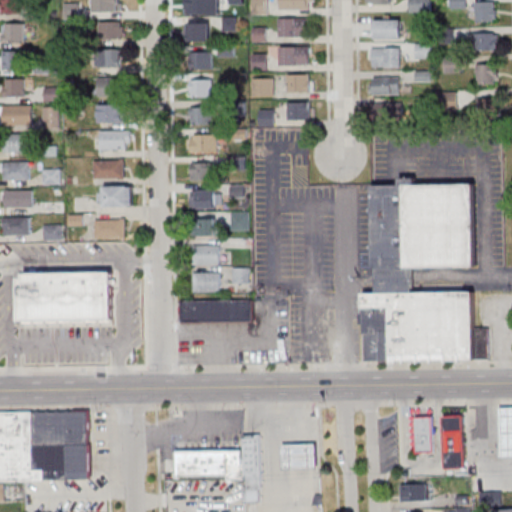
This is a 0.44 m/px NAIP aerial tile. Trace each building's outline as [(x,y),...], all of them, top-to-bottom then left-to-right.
[(23,0),(3,0),(3,14),(24,14),(23,0)] [(121,0),(93,0),(93,12),(121,12),(121,0)] [(253,0),(269,0),(269,14),(253,14),(253,0)] [(280,0),(314,0),(314,1),(310,1),(310,8),(281,9),(280,0)] [(411,0),(432,0),(432,11),(411,12),(411,0)] [(452,0),(468,0),(468,9),(452,9),(452,0)] [(496,0),(477,0),(477,21),(496,21),(496,0)] [(65,2),(80,1),(80,19),(65,20),(65,2)] [(224,17),(238,16),(239,31),(224,31),(224,17)] [(282,19),(310,18),(310,35),(282,36),(282,19)] [(375,19),(402,19),(402,37),(375,38),(375,19)] [(126,38),(126,21),(99,21),(99,38),(126,38)] [(27,40),(27,22),(3,22),(3,40),(27,40)] [(186,22),(186,40),(212,40),(212,22),(186,22)] [(252,26),(268,26),(268,42),(253,42),(252,26)] [(439,28),(455,28),(455,44),(440,44),(439,28)] [(499,32),(477,32),(477,50),(499,50),(499,32)] [(417,43),(432,43),(433,59),(417,59),(417,43)] [(282,46),(310,46),(310,63),(282,63),(282,46)] [(374,48),(401,47),(401,66),(374,66),(374,48)] [(99,66),(121,66),(121,49),(99,49),(99,66)] [(214,69),(214,51),(195,51),(195,69),(214,69)] [(3,52),(3,70),(24,70),(24,52),(3,52)] [(253,53),(268,53),(268,70),(254,71),(253,53)] [(445,57),(461,57),(461,73),(445,73),(445,57)] [(478,63),(478,83),(498,83),(498,63),(478,63)] [(287,74),(310,74),(310,91),(288,91),(287,74)] [(374,77),(401,76),(401,95),(374,95),(374,77)] [(99,95),(120,95),(120,77),(99,77),(99,95)] [(275,96),(275,78),(254,78),(254,96),(275,96)] [(5,98),(26,98),(26,79),(5,79),(5,98)] [(214,79),(191,79),(191,96),(214,96),(214,79)] [(442,92),(458,92),(458,108),(442,108),(442,92)] [(477,115),(499,115),(499,98),(477,98),(477,115)] [(231,100),(247,100),(247,116),(231,116),(231,100)] [(288,102),(312,102),(312,119),(288,119),(288,102)] [(124,103),(98,103),(98,122),(124,122),(124,103)] [(4,106),(32,105),(33,122),(5,123),(4,106)] [(61,106),(44,106),(44,126),(61,126),(61,106)] [(213,106),(191,106),(191,124),(213,124),(213,106)] [(259,110),(275,109),(275,125),(260,126),(259,110)] [(131,148),(131,129),(101,129),(101,148),(131,148)] [(5,134),(32,133),(33,150),(5,151),(5,134)] [(192,151),(221,151),(221,133),(192,133),(192,151)] [(231,154),(246,154),(247,169),(231,170),(231,154)] [(126,178),(126,159),(95,159),(95,178),(126,178)] [(4,161),(32,161),(32,178),(4,178),(4,161)] [(192,179),(214,179),(214,162),(192,162),(192,179)] [(62,184),(62,168),(44,168),(44,184),(62,184)] [(366,362),(366,294),(377,294),(377,269),(373,269),(372,185),(394,185),(394,180),(411,180),(412,185),(474,185),(475,268),(411,269),(411,294),(474,294),(474,361),(366,362)] [(134,185),(101,185),(101,206),(134,206),(134,185)] [(6,190),(34,189),(35,206),(7,207),(6,190)] [(217,189),(191,189),(191,208),(217,208),(217,189)] [(233,211),(248,211),(249,227),(233,227),(233,211)] [(32,217),(5,217),(5,235),(32,235),(32,217)] [(196,218),(196,236),(219,236),(219,218),(196,218)] [(96,219),(96,238),(128,238),(128,219),(96,219)] [(45,239),(64,239),(64,224),(45,224),(45,239)] [(221,244),(198,244),(198,264),(221,264),(221,244)] [(234,267),(249,266),(250,282),(234,282),(234,267)] [(221,272),(195,272),(195,291),(221,291),(221,272)] [(21,322),(118,321),(117,273),(21,275),(21,322)] [(178,302),(251,302),(251,323),(178,323),(178,302)] [(501,405),(511,405),(511,455),(502,455),(501,405)] [(0,413),(0,481),(87,481),(86,412),(0,413)] [(443,414),(466,413),(468,465),(446,466),(443,414)] [(411,420),(429,418),(432,453),(414,455),(411,420)] [(246,434),(261,433),(262,502),(247,502),(246,434)] [(284,443),(318,442),(319,466),(285,467),(284,443)] [(178,449),(243,449),(243,475),(178,475),(178,449)] [(425,484),(402,484),(402,502),(425,502),(425,484)]
